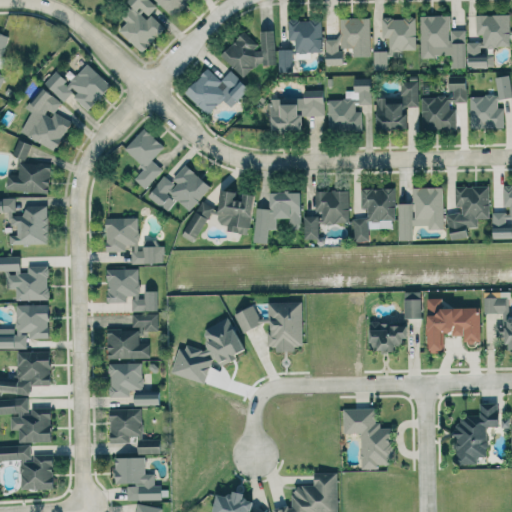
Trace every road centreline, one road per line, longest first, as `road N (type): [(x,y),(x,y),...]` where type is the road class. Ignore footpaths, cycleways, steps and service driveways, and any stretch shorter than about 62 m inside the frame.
road 1 (residential): [(237,0),(93,148),(80,187),(78,239),(85,508),(15,511)]
road 2 (residential): [(0,1),(51,4),(73,17),(225,155),(511,153)]
road 3 (residential): [(253,455),(253,417),(267,388),(511,379)]
road 4 (residential): [(425,511),(423,383)]
